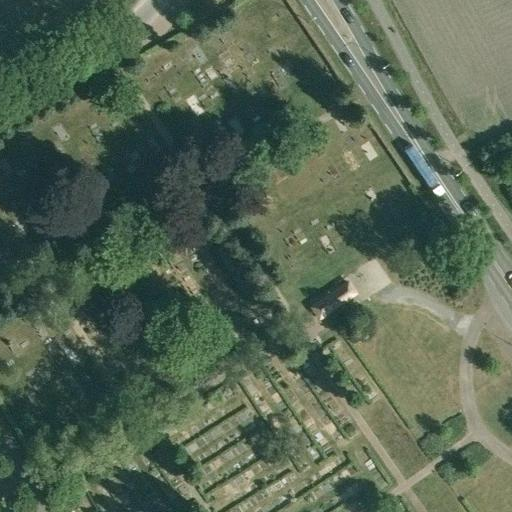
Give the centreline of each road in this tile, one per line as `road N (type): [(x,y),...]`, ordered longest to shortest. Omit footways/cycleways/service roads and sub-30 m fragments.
road 1 (primary): [(306,0),(448,208),(482,242)]
road 2 (primary): [(482,242),(337,0)]
road 3 (unclassified): [(156,0),(128,27),(0,94)]
